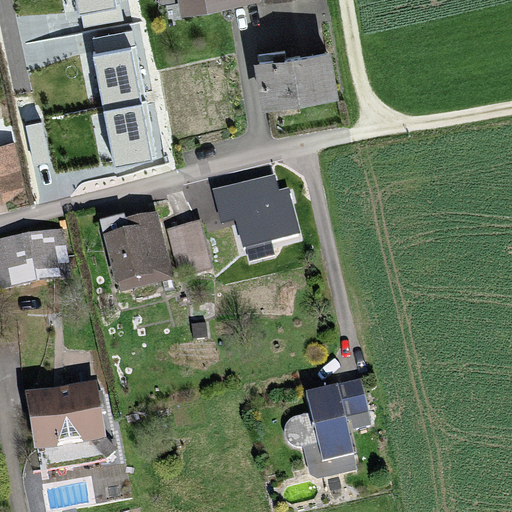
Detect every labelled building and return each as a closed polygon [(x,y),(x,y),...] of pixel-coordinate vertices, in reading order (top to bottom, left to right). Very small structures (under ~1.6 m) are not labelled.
[(118,0),(78,0),(81,14),(120,7),(118,0)] [(324,48),(260,57),(267,103),(330,94),(324,48)] [(134,50),(95,58),(116,165),(155,157),(134,50)] [(14,146),(0,149),(0,202),(26,197),(14,146)] [(273,176),(214,190),(222,220),(237,217),(244,244),(297,231),(287,190),(277,192),(273,176)] [(122,215),(102,220),(119,290),(171,277),(155,213),(123,221),(122,215)] [(199,222),(168,230),(180,276),(211,268),(199,222)] [(61,232),(0,241),(0,271),(2,284),(68,274),(61,232)] [(359,380),(308,392),(324,458),(351,451),(346,429),(369,423),(359,380)] [(89,390),(25,400),(33,450),(97,440),(89,390)]
